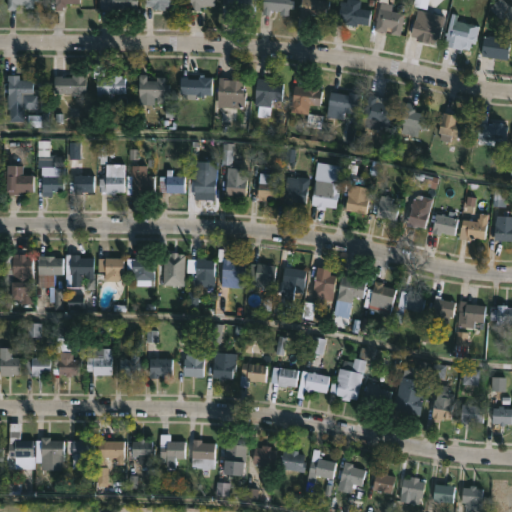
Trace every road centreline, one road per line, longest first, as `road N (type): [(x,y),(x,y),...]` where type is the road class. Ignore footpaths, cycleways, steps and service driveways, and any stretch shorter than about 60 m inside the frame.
road 1 (residential): [(511,277),(223,227),(0,224)]
road 2 (residential): [(511,93),(306,53),(0,39)]
road 3 (residential): [(511,458),(426,452),(299,424),(0,410)]
